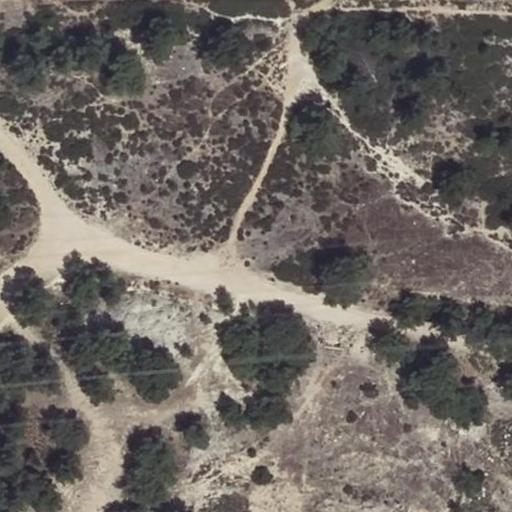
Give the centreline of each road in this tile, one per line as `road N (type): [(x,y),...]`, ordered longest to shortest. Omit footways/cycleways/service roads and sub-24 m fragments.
road 1 (track): [(511,352),(78,249),(0,275)]
road 2 (track): [(78,249),(54,190),(0,141)]
